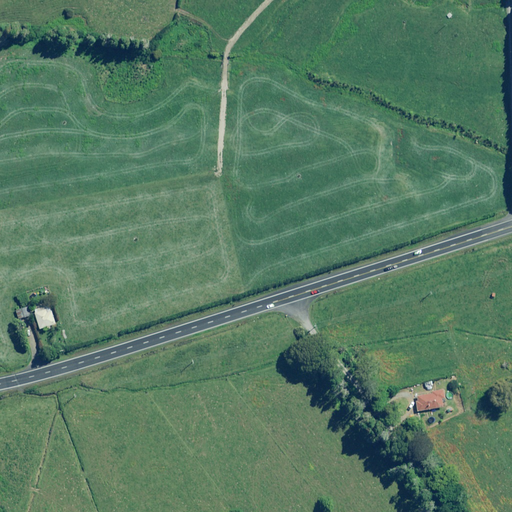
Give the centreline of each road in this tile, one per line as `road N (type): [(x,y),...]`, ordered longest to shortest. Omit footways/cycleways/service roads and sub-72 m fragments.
road 1 (secondary): [(511,226),(0,384)]
road 2 (track): [(295,296),(457,511)]
